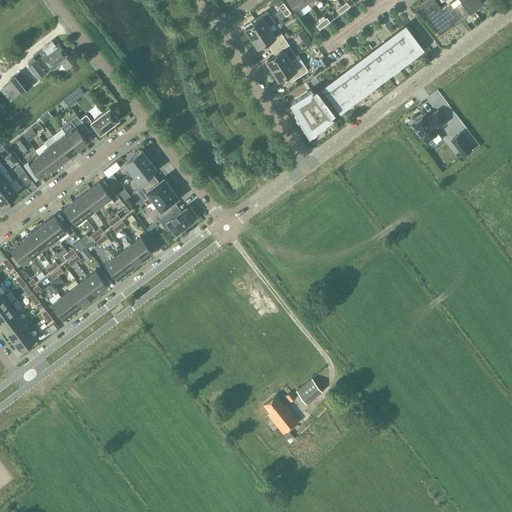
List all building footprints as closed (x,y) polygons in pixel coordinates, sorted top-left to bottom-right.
[(308,3),(305,0),(288,0),(297,11),(308,3)] [(460,17),(449,2),(441,8),(435,0),(430,0),(420,8),(440,35),(454,25),(452,23),(460,17)] [(450,0),(449,2),(460,17),(468,11),(470,13),(483,2),(481,0),(450,0)] [(283,3),(278,6),(286,17),(291,13),(283,3)] [(251,22),(244,26),(251,38),(269,27),(268,26),(274,22),(266,11),(254,18),(256,21),(253,24),(251,22)] [(280,21),(287,31),(292,28),(285,17),(280,21)] [(407,25),(398,32),(393,36),(395,39),(407,55),(409,58),(421,49),(411,35),(413,33),(407,25)] [(269,27),(251,38),(258,48),(269,41),(273,47),(285,39),(282,35),(281,33),(280,34),(277,29),(272,32),(269,27)] [(277,54),(266,61),(272,71),(290,60),(296,56),(290,46),(285,39),(273,47),(277,54)] [(395,39),(388,44),(386,41),(381,45),(383,48),(384,48),(396,64),(398,67),(405,61),(403,58),(407,55),(395,39)] [(67,59),(69,58),(58,44),(55,46),(51,41),(43,48),(47,53),(42,56),(53,70),(61,63),(66,69),(71,65),(67,59)] [(374,50),(374,51),(370,53),(372,56),(384,72),(386,75),(394,70),(391,67),(396,64),(384,48),(383,48),(376,53),(374,50)] [(363,59),(361,60),(358,62),(360,65),(373,81),(375,84),(382,79),(380,76),(384,72),(372,56),(365,62),(363,59)] [(323,67),(329,64),(325,58),(320,61),(323,67)] [(290,60),(272,71),(278,81),(290,73),(294,80),(297,78),(306,73),(308,71),(301,59),(293,64),(290,60)] [(28,66),(38,79),(45,73),(36,60),(28,66)] [(351,67),(349,69),(347,71),(349,74),(361,90),(363,93),(371,87),(368,84),(373,81),(360,65),(353,70),(351,67)] [(31,85),(20,71),(10,79),(11,81),(21,93),(31,85)] [(349,74),(345,77),(342,79),(340,76),(336,79),(353,101),(359,96),(357,93),(361,90),(349,74)] [(336,79),(330,83),(324,88),(340,110),(353,101),(336,79)] [(21,93),(11,81),(0,89),(10,101),(21,93)] [(79,87),(64,98),(71,106),(78,101),(76,99),(84,93),(79,87)] [(302,120),(327,102),(316,88),(312,91),(292,103),(302,120)] [(327,102),(302,120),(299,122),(309,138),(318,132),(315,129),(331,117),(330,115),(334,112),(327,102)] [(86,115),(81,119),(90,131),(95,127),(99,134),(119,119),(110,107),(91,121),(86,115)] [(51,117),(47,111),(40,118),(43,123),(51,117)] [(418,120),(412,124),(425,142),(438,132),(436,129),(446,122),(438,111),(431,116),(432,117),(429,120),(425,114),(423,115),(423,114),(421,114),(417,117),(417,119),(418,120)] [(74,127),(66,134),(79,151),(78,150),(87,143),(78,131),(85,126),(77,115),(69,120),(74,127)] [(39,123),(33,128),(36,134),(43,129),(39,123)] [(31,127),(23,134),(28,139),(36,133),(31,127)] [(450,140),(463,157),(472,150),(459,133),(450,140)] [(66,134),(57,140),(69,157),(78,150),(78,151),(79,151),(66,134)] [(31,145),(31,144),(24,135),(17,140),(25,151),(31,145)] [(57,140),(47,147),(60,164),(69,157),(57,140)] [(47,147),(38,154),(51,171),(52,171),(51,170),(60,164),(47,147)] [(127,168),(131,173),(132,173),(149,159),(142,150),(140,151),(139,149),(135,153),(136,154),(120,166),(123,171),(127,168)] [(17,162),(10,154),(5,158),(11,166),(17,162)] [(38,154),(29,161),(41,178),(50,171),(51,172),(51,171),(38,154)] [(149,159),(132,173),(135,177),(130,181),(137,191),(149,182),(145,177),(156,169),(149,159)] [(15,168),(20,175),(24,171),(19,165),(15,168)] [(24,171),(20,175),(27,184),(32,181),(24,171)] [(0,176),(0,191),(10,183),(3,174),(0,176)] [(119,182),(112,174),(108,177),(114,186),(119,182)] [(494,175),(486,181),(489,186),(495,182),(497,180),(494,175)] [(149,197),(153,202),(171,188),(164,178),(153,186),(149,182),(137,191),(145,200),(149,197)] [(90,188),(102,203),(111,197),(99,181),(90,188)] [(489,186),(479,194),(486,204),(502,192),(495,182),(489,186)] [(0,191),(0,203),(2,205),(17,192),(10,183),(0,191)] [(82,195),(93,210),(102,203),(90,188),(82,195)] [(158,220),(159,220),(171,210),(167,206),(178,197),(171,188),(153,202),(156,207),(151,211),(158,220)] [(502,192),(486,204),(494,214),(504,206),(510,202),(510,201),(502,192)] [(82,195),(73,201),(85,216),(93,210),(82,195)] [(135,203),(130,196),(125,200),(130,207),(135,203)] [(64,208),(76,223),(85,216),(73,201),(64,208)] [(171,210),(159,220),(167,230),(171,227),(175,233),(179,231),(180,232),(185,228),(184,227),(193,220),(189,215),(191,214),(186,208),(176,215),(176,214),(175,215),(171,210)] [(256,216),(261,221),(271,214),(267,208),(256,216)] [(45,222),(57,237),(66,230),(54,215),(45,222)] [(45,222),(37,228),(48,244),(57,237),(45,222)] [(37,228),(28,235),(40,250),(48,244),(37,228)] [(19,241),(31,257),(40,250),(28,235),(19,241)] [(141,236),(132,243),(144,258),(152,252),(141,236)] [(10,248),(22,263),(31,257),(19,241),(10,248)] [(132,243),(123,249),(135,265),(144,258),(132,243)] [(115,256),(126,271),(135,265),(123,249),(115,256)] [(115,256),(105,263),(117,278),(126,271),(115,256)] [(96,270),(87,277),(99,292),(107,285),(96,270)] [(44,275),(41,271),(36,275),(39,280),(44,275)] [(87,277),(78,283),(90,298),(99,292),(87,277)] [(78,283),(70,290),(81,305),(90,298),(78,283)] [(70,290),(61,296),(73,311),(81,305),(70,290)] [(0,323),(0,324),(16,313),(18,311),(5,293),(3,295),(0,297),(0,323)] [(61,296),(52,303),(63,318),(73,311),(61,296)] [(493,307),(487,311),(488,311),(495,321),(511,308),(503,299),(493,307)] [(489,302),(481,308),(485,313),(488,311),(487,311),(493,307),(489,302)] [(511,309),(511,308),(495,321),(502,330),(502,331),(508,326),(511,323),(511,309)] [(0,324),(7,333),(22,321),(16,313),(0,324)] [(7,333),(13,342),(29,330),(22,321),(7,333)] [(271,328),(263,335),(269,343),(285,331),(279,322),(271,328)] [(266,323),(255,331),(260,337),(263,335),(271,328),(266,323)] [(56,329),(53,324),(46,329),(50,334),(56,329)] [(502,330),(500,332),(503,337),(511,331),(508,326),(502,331),(502,330)] [(13,342),(20,351),(35,339),(29,330),(13,342)] [(285,331),(269,343),(276,352),(292,339),(285,331)] [(292,339),(276,352),(283,360),(298,348),(292,339)] [(298,348),(283,360),(289,369),(305,357),(298,348)] [(132,356),(123,362),(135,378),(144,371),(132,356)] [(305,357),(289,369),(296,377),(312,365),(305,357)] [(123,362),(115,369),(127,385),(135,378),(123,362)] [(115,369),(106,375),(118,391),(127,385),(115,369)] [(106,375),(97,382),(109,398),(118,391),(106,375)] [(311,375),(295,388),(306,401),(321,389),(311,375)] [(97,382),(89,388),(100,404),(109,398),(97,382)] [(89,388),(80,395),(92,411),(100,404),(89,388)] [(289,403),(295,397),(288,390),(282,396),(289,403)] [(73,401),(64,407),(75,423),(84,416),(73,401)] [(64,407),(55,414),(67,430),(75,423),(64,407)] [(235,434),(257,417),(252,410),(229,427),(235,434)] [(55,414),(46,420),(58,436),(67,430),(55,414)] [(319,416),(304,429),(314,441),(330,428),(319,416)] [(46,420),(38,427),(49,443),(58,436),(46,420)] [(38,427),(29,434),(41,449),(49,443),(38,427)] [(29,434),(20,440),(32,456),(41,449),(29,434)] [(290,447),(296,453),(306,441),(300,436),(290,447)] [(198,438),(189,445),(201,460),(210,453),(198,438)] [(323,440),(316,444),(319,449),(326,445),(323,440)] [(511,442),(510,440),(501,447),(511,461),(511,442)] [(189,445),(181,451),(193,467),(201,460),(189,445)] [(107,447),(98,454),(110,470),(119,463),(117,461),(115,458),(112,454),(107,447)] [(181,451),(172,458),(184,474),(193,467),(181,451)] [(98,454),(89,461),(101,476),(110,470),(98,454)] [(285,457),(276,461),(282,472),(290,468),(285,457)] [(172,458),(164,465),(176,480),(184,474),(172,458)] [(89,461),(81,467),(93,483),(101,476),(89,461)] [(164,465),(155,471),(167,487),(176,480),(164,465)] [(81,467),(72,474),(84,490),(93,483),(81,467)] [(155,471),(146,478),(158,494),(167,487),(155,471)] [(72,474),(64,481),(76,496),(84,490),(72,474)] [(64,481),(55,488),(67,503),(76,496),(64,481)] [(136,486),(127,492),(139,508),(148,501),(143,494),(141,491),(138,488),(136,486)] [(127,492),(119,499),(128,511),(134,511),(139,508),(127,492)] [(304,493),(288,504),(294,511),(307,511),(314,507),(304,493)] [(128,511),(119,499),(110,506),(115,511),(128,511)]
